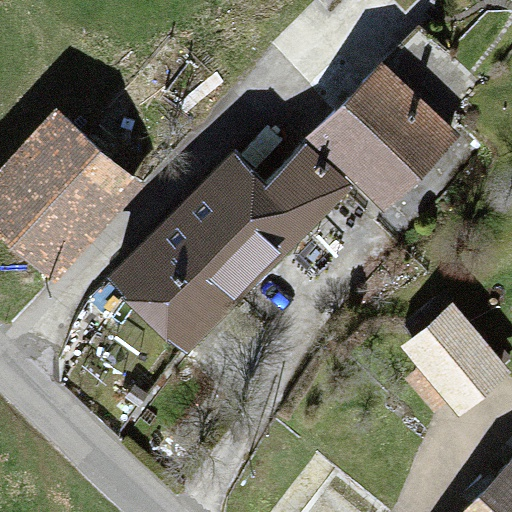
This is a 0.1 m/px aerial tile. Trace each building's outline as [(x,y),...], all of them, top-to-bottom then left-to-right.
[(236,154),(117,276),(189,346),(358,174),(380,195),(474,99),(411,38),(268,185),(236,154)] [(175,50),(151,81),(192,112),(216,81),(175,50)] [(60,99),(0,158),(0,211),(54,266),(140,180),(60,99)] [(511,363),(511,350),(449,288),(398,339),(467,408),(511,363)] [(511,511),(511,452),(450,511),(511,511)]
